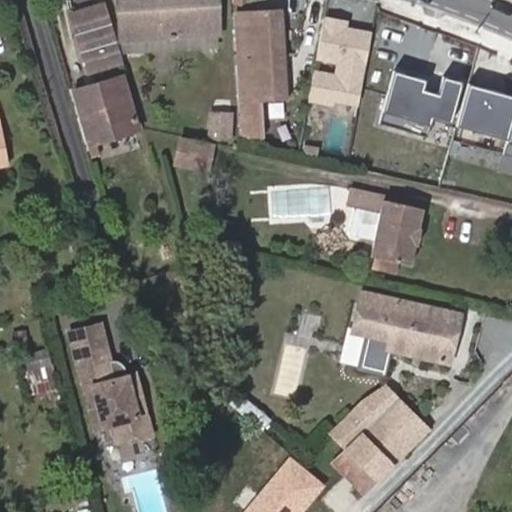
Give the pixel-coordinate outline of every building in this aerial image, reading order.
[(130,38),(218,33),(216,17),(220,16),(218,0),(120,0),(122,39),(125,39),(125,46),(131,46),(130,38)] [(123,58),(107,4),(74,14),(90,68),(123,58)] [(260,141),(264,141),(263,119),(286,117),(285,96),(287,95),(281,7),(236,11),(245,136),(259,135),(260,141)] [(342,27),(323,23),(309,96),(331,100),(332,96),(357,101),(370,39),(341,34),(342,27)] [(456,123),(468,80),(442,73),(431,115),(456,123)] [(90,143),(137,128),(122,76),(73,91),(90,143)] [(511,118),(511,93),(468,80),(456,123),(506,138),(511,118)] [(180,130),(235,140),(234,115),(184,107),(184,109),(179,108),(178,114),(149,109),(147,121),(181,127),(180,130)] [(0,163),(10,162),(0,113),(0,163)] [(263,119),(264,141),(264,143),(291,142),(290,117),(286,117),(263,119)] [(207,141),(179,135),(174,161),(202,166),(207,141)] [(363,206),(373,208),(377,192),(350,187),(347,203),(363,206)] [(377,192),(373,208),(382,210),(375,244),(372,255),(407,263),(414,258),(417,242),(414,241),(417,227),(420,227),(423,215),(417,204),(385,198),(386,194),(377,192)] [(375,244),(382,210),(373,208),(363,206),(357,210),(352,234),(355,240),(375,244)] [(414,241),(417,242),(420,243),(423,228),(420,227),(417,227),(414,241)] [(171,272),(134,283),(142,307),(179,296),(171,272)] [(363,291),(355,328),(372,332),(364,368),(388,373),(393,349),(452,362),(462,313),(363,291)] [(138,416),(133,399),(141,396),(136,374),(126,376),(126,375),(126,374),(126,373),(125,372),(125,371),(125,370),(124,370),(124,369),(123,368),(123,367),(122,367),(122,366),(121,366),(121,365),(120,364),(119,364),(118,363),(117,363),(116,362),(115,362),(114,362),(113,362),(112,362),(111,362),(110,362),(100,325),(70,333),(94,429),(112,425),(117,444),(151,435),(146,414),(138,416)] [(27,351),(34,390),(57,386),(50,347),(27,351)] [(332,435),(349,451),(390,409),(399,400),(386,387),(362,401),(332,435)] [(138,416),(146,414),(141,396),(133,399),(138,416)] [(390,409),(402,422),(412,413),(399,400),(390,409)] [(349,451),(378,478),(419,439),(402,422),(390,409),(349,451)] [(419,439),(429,429),(412,413),(402,422),(419,439)] [(299,511),(324,477),(285,450),(240,511),(299,511)] [(335,463),(365,491),(378,478),(349,451),(335,463)] [(131,510),(127,495),(113,499),(113,500),(113,501),(114,502),(114,503),(115,504),(115,505),(116,505),(116,506),(117,506),(118,507),(119,508),(120,508),(121,509),(122,509),(123,509),(123,510),(124,510),(125,510),(126,510),(127,510),(128,510),(129,510),(130,510),(131,510)]
